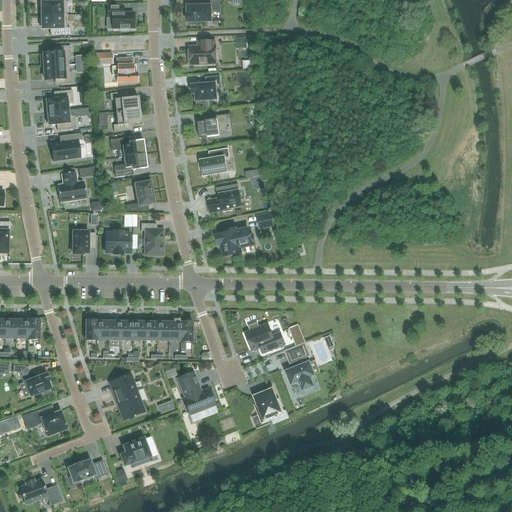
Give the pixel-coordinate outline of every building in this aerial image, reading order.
[(41,16),(66,16),(67,16),(66,3),(69,3),(68,0),(51,0),(52,3),(41,3),(41,6),(39,6),(39,12),(41,12),(41,16)] [(206,0),(207,6),(187,7),(187,15),(187,23),(190,23),(190,25),(197,25),(197,23),(211,22),(211,13),(220,13),(219,0),(206,0)] [(123,6),(106,7),(106,18),(111,18),(111,29),(120,29),(120,31),(128,31),(128,29),(133,29),(133,25),(135,25),(135,17),(133,17),(133,13),(123,13),(123,6)] [(66,16),(41,16),(41,21),(39,21),(39,27),(41,27),(41,29),(52,29),(52,36),(69,35),(69,28),(67,28),(66,16)] [(189,65),(216,64),(216,47),(214,47),(214,41),(199,42),(199,48),(189,48),(189,65)] [(239,44),(237,52),(247,55),(249,46),(239,44)] [(56,53),(42,54),(43,67),(68,66),(68,58),(70,58),(70,46),(56,47),(56,53)] [(93,55),(94,65),(111,64),(111,55),(93,55)] [(132,59),(117,60),(117,67),(111,67),(112,76),(116,76),(117,83),(136,82),(136,74),(132,74),(132,59)] [(68,66),(43,67),(44,80),(58,79),(58,85),(72,84),(71,73),(69,73),(68,66)] [(250,86),(251,76),(241,75),(240,85),(250,86)] [(207,85),(191,86),(192,94),(194,94),(194,102),(196,102),(196,105),(206,104),(206,101),(216,100),(216,89),(220,89),(219,77),(206,78),(207,85)] [(46,108),(47,113),(68,111),(67,107),(70,104),(73,104),(72,91),(53,93),(54,99),(46,100),(46,102),(44,102),(44,108),(46,108)] [(138,97),(124,99),(123,93),(110,94),(110,101),(114,101),(115,113),(139,110),(138,97)] [(127,125),(141,123),(139,110),(115,113),(116,125),(113,126),(113,132),(127,131),(127,125)] [(68,111),(47,113),(47,117),(45,117),(46,124),(48,123),(48,125),(56,125),(57,131),(75,129),(74,117),(71,117),(68,114),(68,111)] [(206,118),(207,121),(197,123),(199,139),(209,138),(209,142),(218,140),(217,137),(229,135),(229,131),(230,131),(229,127),(228,127),(226,115),(206,118)] [(64,142),(51,144),(53,162),(80,159),(77,141),(82,140),(81,134),(64,136),(64,142)] [(119,139),(109,141),(111,152),(117,151),(118,159),(123,158),(145,155),(144,149),(146,149),(145,142),(143,143),(143,140),(127,143),(128,146),(122,146),(119,139)] [(203,177),(227,172),(224,158),(229,157),(227,150),(213,152),(214,159),(201,162),(201,163),(199,164),(200,170),(202,170),(203,177)] [(148,160),(146,160),(145,155),(123,158),(124,165),(113,167),(115,178),(124,177),(125,169),(131,168),(132,171),(147,169),(147,167),(149,166),(148,160)] [(74,173),(61,175),(63,185),(57,186),(60,203),(85,199),(83,182),(76,183),(74,173)] [(147,211),(147,205),(153,204),(149,182),(134,185),(138,204),(131,206),(132,211),(147,211)] [(237,185),(216,189),(217,196),(219,196),(220,199),(208,201),(210,213),(222,211),(223,213),(232,211),(232,208),(241,206),(238,192),(239,192),(237,185)] [(270,214),(257,217),(260,229),(273,226),(270,214)] [(133,239),(137,239),(138,218),(124,217),(124,229),(133,230),(133,239)] [(156,225),(141,224),(141,231),(145,231),(145,239),(143,239),(143,247),(145,247),(145,255),(162,256),(162,231),(156,231),(156,225)] [(227,234),(216,236),(218,246),(221,245),(224,257),(241,253),(240,248),(255,245),(253,236),(249,237),(248,229),(236,232),(235,229),(226,231),(227,234)] [(0,253),(7,254),(7,249),(9,249),(9,241),(7,241),(7,231),(0,231),(0,253)] [(73,242),(71,242),(70,250),(72,250),(72,254),(82,255),(82,253),(87,253),(87,248),(95,248),(95,234),(88,234),(88,233),(73,232),(73,242)] [(113,234),(105,234),(105,253),(113,253),(113,255),(122,255),(122,253),(130,253),(130,235),(122,235),(122,232),(113,232),(113,234)] [(28,340),(28,320),(27,320),(27,321),(16,321),(16,339),(27,339),(27,340),(28,340)] [(28,320),(28,340),(39,341),(39,338),(41,338),(41,333),(39,333),(39,320),(28,320)] [(16,339),(16,321),(4,321),(4,339),(16,339)] [(96,341),(97,321),(85,321),(85,333),(83,333),(83,339),(85,339),(85,341),(96,341)] [(108,340),(109,322),(97,322),(97,321),(96,341),(97,341),(97,340),(108,340)] [(120,341),(121,322),(109,322),(108,340),(120,341)] [(132,341),(133,323),(121,322),(120,341),(132,341)] [(180,343),(181,322),(180,322),(180,323),(169,323),(168,341),(180,341),(180,343)] [(181,322),(180,343),(195,343),(195,332),(192,332),(192,322),(181,322)] [(144,341),(145,323),(133,323),(132,341),(144,341)] [(156,341),(157,323),(145,323),(144,341),(156,341)] [(168,341),(169,323),(157,323),(156,341),(168,341)] [(257,324),(248,327),(250,331),(245,334),(252,352),(260,348),(262,355),(285,346),(280,333),(272,336),(268,324),(259,328),(257,324)] [(284,352),(289,365),(297,362),(299,367),(295,368),(295,369),(286,372),(291,385),(299,382),(303,391),(313,387),(310,378),(314,376),(309,363),(306,364),(304,360),(310,357),(305,343),(284,352)] [(27,374),(28,368),(13,366),(12,373),(19,373),(23,384),(24,383),(30,397),(40,393),(41,396),(50,393),(49,390),(51,389),(48,382),(49,381),(47,374),(29,380),(27,374)] [(183,399),(189,415),(214,406),(212,399),(214,398),(211,391),(209,392),(208,390),(201,393),(193,373),(177,379),(185,399),(183,399)] [(134,417),(134,416),(144,413),(140,402),(138,402),(131,385),(133,384),(130,375),(109,383),(116,402),(118,401),(125,420),(133,417),(134,417)] [(272,389),(259,395),(261,398),(256,400),(258,406),(256,407),(262,423),(276,417),(275,415),(283,412),(279,400),(277,400),(272,389)] [(67,429),(60,411),(49,416),(46,408),(32,413),(37,426),(42,424),(47,437),(67,429)] [(114,436),(98,440),(103,457),(108,456),(109,463),(115,461),(114,457),(119,455),(114,436)] [(130,465),(150,457),(143,439),(123,446),(125,453),(119,455),(124,467),(129,464),(130,465)] [(102,461),(91,465),(89,460),(82,463),(81,462),(74,465),(75,466),(67,469),(70,477),(68,478),(71,487),(80,484),(79,481),(94,476),(96,479),(107,475),(102,461)] [(56,486),(45,490),(41,480),(34,483),(33,480),(25,484),(26,486),(19,488),(25,504),(46,496),(50,506),(62,502),(56,486)]
